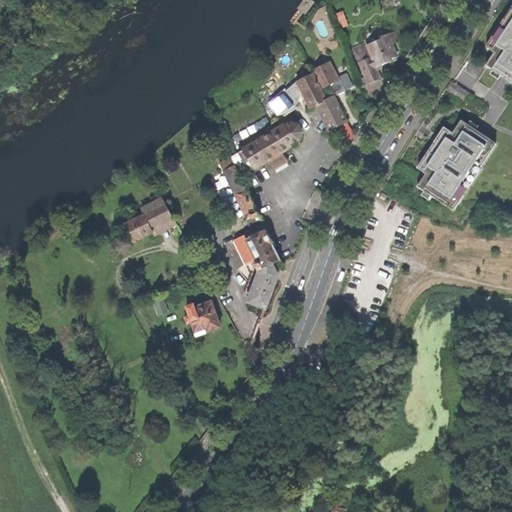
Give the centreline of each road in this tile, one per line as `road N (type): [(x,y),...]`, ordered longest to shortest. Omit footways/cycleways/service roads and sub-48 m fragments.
road 1 (secondary): [(476,0),(354,191),(273,389),(177,511)]
road 2 (track): [(66,511),(0,368)]
road 3 (track): [(384,261),(511,287)]
